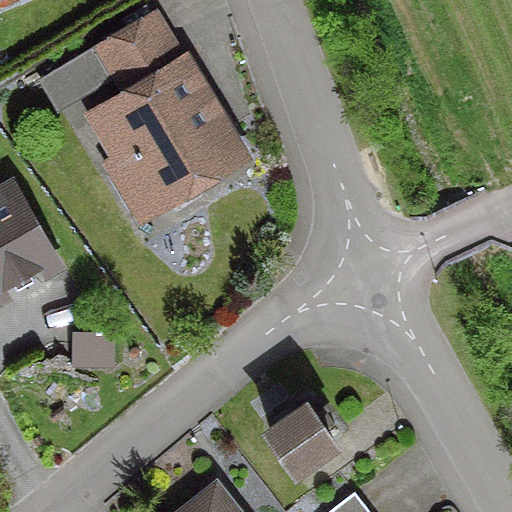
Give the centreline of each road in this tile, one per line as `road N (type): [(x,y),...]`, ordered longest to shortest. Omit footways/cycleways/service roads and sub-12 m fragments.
road 1 (residential): [(71,511),(294,336),(391,286)]
road 2 (residential): [(271,0),(391,286)]
road 3 (residential): [(391,286),(504,511)]
road 4 (residential): [(391,286),(511,236)]
